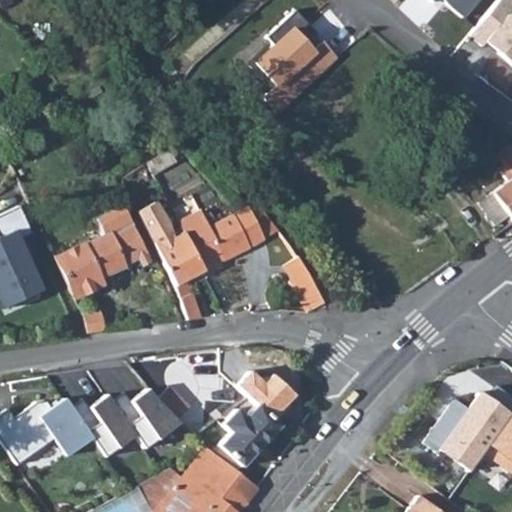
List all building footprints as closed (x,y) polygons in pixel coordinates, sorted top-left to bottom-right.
[(442,0),(462,20),(478,0),(442,0)] [(511,6),(504,0),(500,0),(470,37),(481,48),(483,45),(511,67),(511,6)] [(272,119),(333,60),(321,43),(313,48),(291,23),(253,62),(274,87),(256,102),(272,119)] [(168,151),(144,166),(150,177),(174,162),(168,151)] [(490,193),(511,223),(511,156),(496,168),(505,181),(490,193)] [(152,206),(136,214),(171,281),(183,321),(197,320),(185,281),(202,273),(183,238),(172,242),(152,206)] [(0,302),(37,286),(17,242),(30,235),(18,209),(0,216),(0,302)] [(243,214),(208,233),(223,263),(277,234),(262,214),(255,218),(250,210),(243,214)] [(85,250),(57,264),(74,296),(101,284),(98,278),(138,258),(142,266),(149,262),(125,214),(100,227),(109,244),(88,254),(85,250)] [(202,221),(179,232),(183,238),(202,273),(223,263),(208,233),(202,221)] [(306,277),(290,286),(306,315),(324,306),(306,277)] [(96,314),(80,317),(86,335),(103,333),(96,314)] [(422,359),(411,374),(419,380),(433,365),(422,359)] [(167,388),(155,402),(176,422),(189,409),(167,388)] [(123,395),(110,404),(134,438),(144,451),(180,425),(176,422),(155,402),(147,391),(129,403),(123,395)] [(507,417),(475,393),(463,409),(451,399),(418,442),(432,453),(435,449),(466,472),(480,452),(507,417)] [(81,402),(68,412),(89,441),(103,460),(134,438),(110,404),(105,398),(87,410),(81,402)] [(5,413),(0,416),(0,446),(16,469),(52,443),(64,460),(89,441),(68,412),(61,402),(48,411),(44,405),(34,406),(12,422),(5,413)] [(267,419),(254,407),(241,418),(232,411),(219,426),(228,436),(217,447),(227,456),(221,462),(236,474),(241,469),(242,469),(278,428),(267,419)] [(511,412),(507,417),(480,452),(484,454),(473,469),(502,490),(511,476),(511,412)] [(200,433),(194,438),(199,444),(205,438),(200,433)] [(206,449),(189,469),(213,493),(232,511),(239,511),(245,505),(222,489),(236,474),(221,462),(206,449)] [(232,511),(213,493),(189,469),(180,481),(154,511),(232,511)] [(236,474),(222,489),(245,505),(257,490),(236,474)] [(440,511),(417,493),(401,511),(440,511)]
